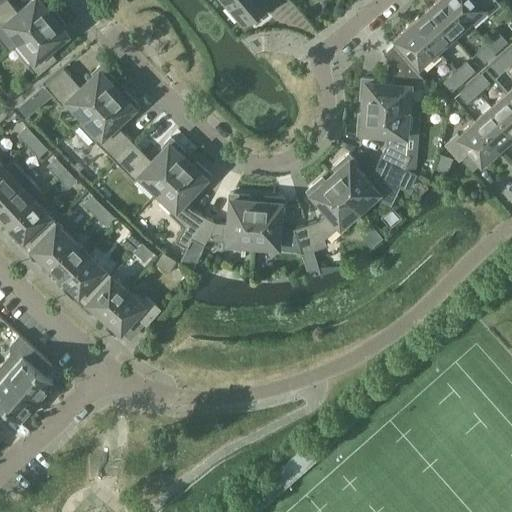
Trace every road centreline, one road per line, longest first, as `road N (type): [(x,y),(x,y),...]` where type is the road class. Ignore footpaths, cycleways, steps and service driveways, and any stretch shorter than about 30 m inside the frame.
road 1 (residential): [(80,0),(215,149),(270,166),(296,161),(325,129),(325,54),(386,0)]
road 2 (residential): [(0,473),(111,372)]
road 3 (residential): [(111,372),(0,272)]
